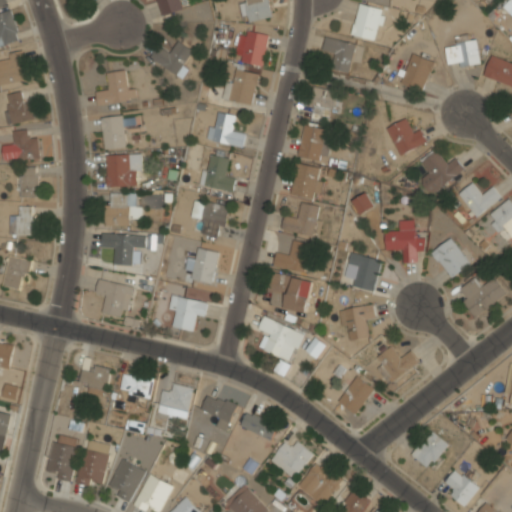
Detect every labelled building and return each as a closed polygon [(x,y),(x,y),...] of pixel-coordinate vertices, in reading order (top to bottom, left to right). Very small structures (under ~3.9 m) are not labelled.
[(183,8),(180,0),(157,0),(162,15),(183,8)] [(246,22),(272,15),(268,0),(247,0),(241,2),(246,22)] [(511,0),(508,0),(503,6),(511,15),(511,0)] [(383,8),(359,3),(352,34),(376,39),(383,8)] [(0,12),(0,45),(20,39),(9,9),(0,12)] [(267,33),(240,28),(234,59),(261,65),(267,33)] [(449,67),(480,62),(476,38),(468,39),(467,33),(455,35),(457,44),(446,46),(449,67)] [(335,54),(331,69),(348,73),(351,59),(358,61),(362,46),(326,37),(323,51),(335,54)] [(182,78),(191,64),(184,60),(192,49),(176,38),(165,54),(156,48),(150,56),(182,78)] [(422,90),(434,61),(413,52),(401,82),(422,90)] [(483,74),(511,87),(511,61),(492,53),(483,74)] [(0,55),(0,85),(27,83),(25,54),(0,55)] [(226,79),(222,97),(251,104),(258,71),(238,67),(235,81),(226,79)] [(98,104),(136,99),(135,87),(129,88),(126,69),(105,72),(107,89),(96,91),(98,104)] [(311,120),(329,119),(329,111),(336,111),(335,89),(310,89),(311,120)] [(5,119),(28,123),(33,95),(10,91),(5,119)] [(207,138),(242,147),(246,131),(233,128),(236,115),(215,110),(207,138)] [(126,146),(125,124),(133,124),(132,114),(101,116),(103,148),(126,146)] [(426,142),(418,124),(409,128),(405,118),(387,126),(399,153),(426,142)] [(297,155),(320,161),(328,130),(305,124),(297,155)] [(28,137),(27,128),(13,129),(14,141),(3,142),(4,160),(39,158),(38,137),(28,137)] [(456,158),(447,164),(436,149),(420,160),(428,172),(420,178),(431,194),(464,170),(456,158)] [(106,186),(135,186),(135,175),(142,175),(141,152),(106,153),(106,186)] [(200,184),(232,191),(235,177),(226,175),(230,157),(207,152),(200,184)] [(323,167),(296,163),(291,194),(318,198),(323,167)] [(20,166),(20,196),(39,196),(39,166),(20,166)] [(490,183),(482,190),(474,180),(458,193),(477,215),(501,196),(490,183)] [(106,225),(130,225),(130,216),(138,216),(138,192),(106,192),(106,225)] [(353,200),(360,214),(375,206),(367,192),(353,200)] [(222,236),(228,204),(194,198),(191,218),(201,220),(199,232),(222,236)] [(486,218),(500,232),(505,227),(511,234),(511,203),(507,198),(486,218)] [(282,229),(315,234),(320,204),(300,201),(298,218),(284,215),(282,229)] [(10,214),(10,234),(35,234),(35,205),(19,205),(19,214),(10,214)] [(404,261),(416,261),(416,251),(422,250),(422,238),(416,238),(415,220),(398,220),(398,230),(385,230),(385,249),(404,249),(404,261)] [(147,234),(102,232),(101,250),(112,251),(112,263),(135,264),(136,245),(146,245),(147,234)] [(432,250),(450,278),(470,265),(452,237),(432,250)] [(304,273),(311,244),(293,239),(289,255),(276,252),(273,265),(304,273)] [(197,258),(191,256),(186,277),(212,282),(219,250),(200,245),(197,258)] [(382,263),(355,250),(342,278),(370,291),(382,263)] [(31,258),(8,254),(3,285),(26,289),(31,258)] [(267,304),(306,312),(313,279),(273,272),(267,304)] [(475,317),(508,295),(496,277),(480,288),(474,279),(457,290),(475,317)] [(126,316),(132,284),(98,278),(94,297),(105,299),(102,311),(126,316)] [(173,325),(192,330),(194,319),(202,321),(207,302),(172,293),(168,312),(176,314),(173,325)] [(368,336),(366,319),(375,318),(373,304),(339,308),(341,327),(347,327),(349,338),(368,336)] [(294,361),(305,331),(263,316),(258,330),(266,333),(261,348),(294,361)] [(15,344),(0,341),(0,366),(11,368),(15,344)] [(419,360),(411,349),(402,356),(392,344),(376,357),(382,364),(379,367),(391,382),(419,360)] [(111,367),(84,360),(79,380),(89,383),(87,390),(104,394),(111,367)] [(120,387),(130,389),(128,396),(149,401),(153,380),(123,373),(120,387)] [(356,413),(375,387),(356,374),(338,401),(356,413)] [(171,393),(162,390),(157,410),(186,417),(194,387),(174,382),(171,393)] [(217,426),(229,429),(235,402),(205,396),(202,411),(220,415),(217,426)] [(277,423),(247,410),(240,426),(271,439),(277,423)] [(0,435),(8,437),(12,413),(0,411),(0,435)] [(482,422),(481,412),(470,413),(471,423),(482,422)] [(412,455),(428,469),(449,444),(433,430),(412,455)] [(80,437),(54,433),(46,475),(72,480),(80,437)] [(110,443),(85,438),(76,482),(101,487),(110,443)] [(291,448),(284,441),(270,459),(293,478),(314,453),(298,440),(291,448)] [(107,487),(114,490),(113,493),(129,502),(147,469),(123,456),(107,487)] [(342,481),(317,460),(298,483),(323,504),(342,481)] [(442,486),(466,504),(479,486),(456,468),(442,486)] [(134,506),(149,511),(160,511),(172,483),(148,472),(134,506)] [(272,511),(244,485),(225,503),(234,511),(272,511)] [(339,509),(341,511),(361,511),(371,502),(358,490),(339,509)] [(168,511),(202,511),(185,495),(168,511)] [(477,511),(501,511),(486,501),(477,511)]
